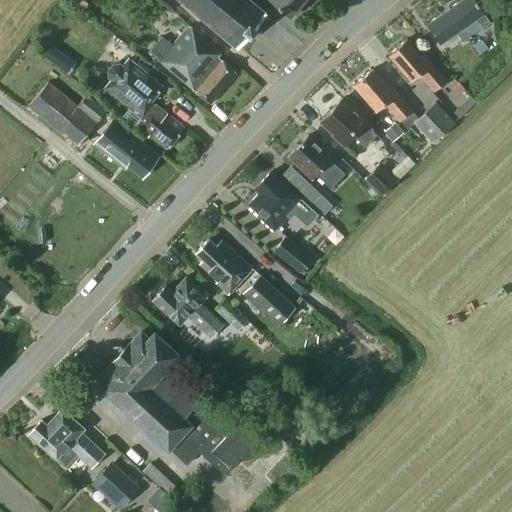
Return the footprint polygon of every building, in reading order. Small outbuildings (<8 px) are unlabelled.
[(75,0),(75,1),(101,22),(104,18),(82,0),(75,0)] [(181,0),(202,17),(236,45),(259,17),(263,12),(248,0),(181,0)] [(290,17),(291,17),(305,0),(270,0),(290,17)] [(463,29),(465,28),(478,19),(484,28),(491,24),(484,14),(485,14),(475,0),(463,0),(449,10),(463,29)] [(471,37),(465,28),(463,29),(449,10),(427,25),(441,44),(457,33),(464,43),(471,37)] [(166,40),(156,42),(148,52),(209,103),(235,72),(217,56),(220,52),(187,24),(170,44),(166,40)] [(424,54),(422,56),(407,39),(388,55),(411,81),(420,73),(435,91),(447,80),(424,54)] [(481,39),(473,45),(479,54),(488,48),(481,39)] [(62,69),(70,58),(55,47),(47,58),(62,69)] [(111,81),(104,89),(140,119),(135,126),(147,136),(149,134),(166,148),(183,128),(151,102),(162,88),(128,60),(124,66),(119,63),(112,64),(107,71),(107,77),(111,81)] [(390,84),(387,86),(372,69),(354,85),(377,111),(385,104),(400,121),(412,110),(390,84)] [(458,81),(452,86),(459,93),(464,89),(458,81)] [(85,97),(77,106),(48,82),(28,107),(77,146),(104,112),(85,97)] [(459,118),(476,101),(470,96),(453,112),(459,118)] [(366,121),(341,98),(320,120),(333,132),(331,134),(343,145),(352,135),(364,146),(376,134),(364,123),(366,121)] [(424,110),(443,132),(455,121),(436,100),(424,110)] [(434,141),(443,132),(424,110),(414,120),(434,141)] [(124,162),(142,177),(159,157),(114,120),(94,144),(121,166),(124,162)] [(393,141),(404,132),(395,121),(384,130),(393,141)] [(343,174),(336,167),(327,159),(330,156),(305,134),(287,154),(300,165),(302,170),(310,177),(314,173),(331,188),(343,174)] [(406,155),(390,170),(398,178),(413,163),(406,155)] [(365,178),(383,195),(396,180),(378,164),(365,178)] [(317,215),(303,202),(268,171),(253,187),(258,192),(248,203),(262,216),(260,218),(273,229),(280,221),(283,223),(293,212),(308,226),(317,215)] [(333,205),(321,193),(311,203),(324,215),(333,205)] [(47,242),(46,232),(38,232),(38,243),(47,242)] [(272,251),(298,271),(309,257),(282,237),(272,251)] [(216,244),(209,238),(196,252),(203,258),(199,262),(217,279),(215,282),(226,293),(251,267),(221,239),(216,244)] [(241,292),(277,326),(294,308),(258,275),(241,292)] [(205,296),(186,278),(172,292),(165,286),(153,299),(180,324),(188,316),(211,338),(223,324),(200,302),(205,296)] [(215,308),(231,324),(232,323),(241,314),(225,298),(215,308)] [(247,320),(241,314),(232,323),(238,330),(247,320)] [(170,447),(187,462),(197,451),(223,474),(239,456),(243,459),(250,459),(263,444),(210,396),(203,404),(166,371),(179,356),(154,333),(148,339),(141,332),(101,376),(109,383),(103,389),(168,449),(170,447)] [(77,456),(91,469),(105,455),(80,433),(83,429),(62,410),(47,426),(41,420),(28,434),(66,468),(77,456)] [(91,483),(119,509),(139,487),(111,461),(91,483)] [(170,496),(178,488),(150,462),(142,470),(170,496)] [(158,511),(164,511),(174,501),(159,486),(146,500),(158,511)]
